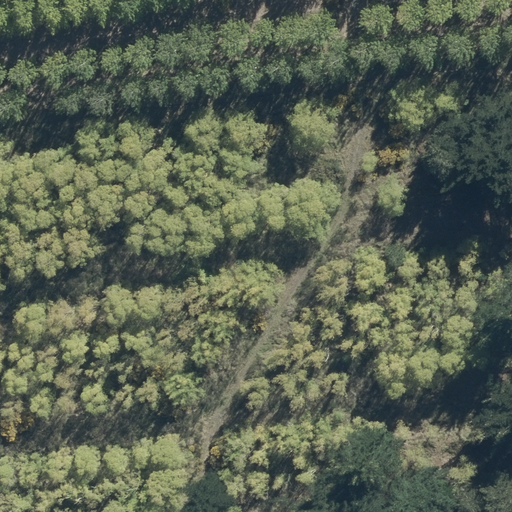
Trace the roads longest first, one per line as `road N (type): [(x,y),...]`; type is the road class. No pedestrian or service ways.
road 1 (track): [(511,78),(0,151)]
road 2 (track): [(381,97),(362,174),(327,247),(242,377),(201,511)]
